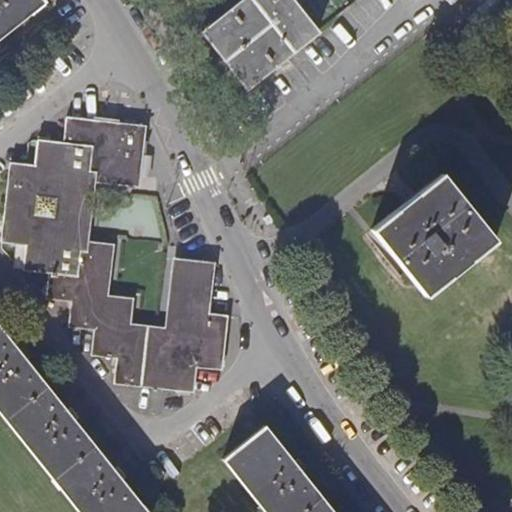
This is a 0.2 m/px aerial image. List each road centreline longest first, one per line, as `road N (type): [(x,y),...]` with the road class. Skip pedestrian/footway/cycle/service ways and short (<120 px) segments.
road 1 (unclassified): [(0,263),(145,443),(285,355)]
road 2 (residential): [(126,36),(285,355)]
road 3 (residential): [(285,355),(405,511)]
road 4 (unclassified): [(126,36),(0,146)]
